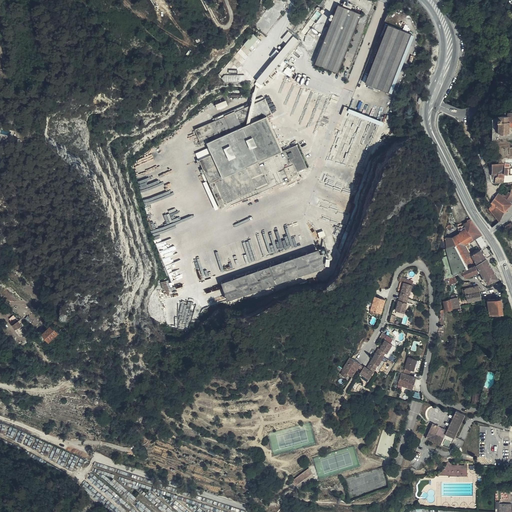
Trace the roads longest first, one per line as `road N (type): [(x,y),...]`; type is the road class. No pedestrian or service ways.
road 1 (residential): [(511,427),(427,396),(433,322),(429,277),(418,263),(396,274),(362,362)]
road 2 (unclassified): [(94,454),(250,511)]
road 3 (tertiary): [(432,101),(430,128),(486,233)]
road 4 (track): [(47,360),(80,371),(59,388),(0,384)]
